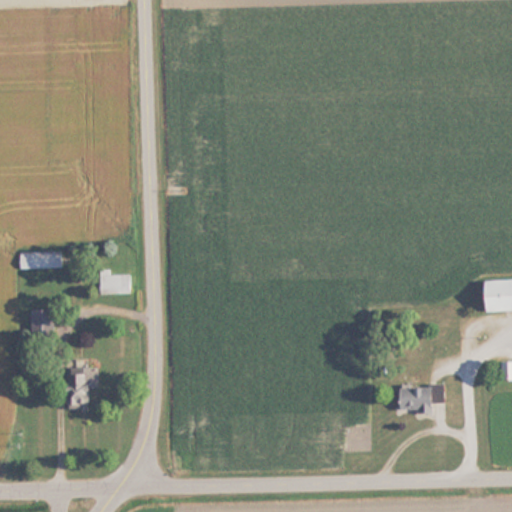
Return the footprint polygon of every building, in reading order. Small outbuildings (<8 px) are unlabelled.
[(64,268),(64,252),(23,252),(23,268),(64,268)] [(133,294),(133,275),(116,275),(116,294),(133,294)] [(511,310),(511,279),(489,280),(490,311),(511,310)] [(56,310),(34,310),(34,339),(56,339),(56,310)] [(103,389),(102,367),(70,368),(70,405),(94,405),(93,389),(103,389)] [(438,403),(448,403),(448,385),(404,385),(405,413),(438,412),(438,403)]
